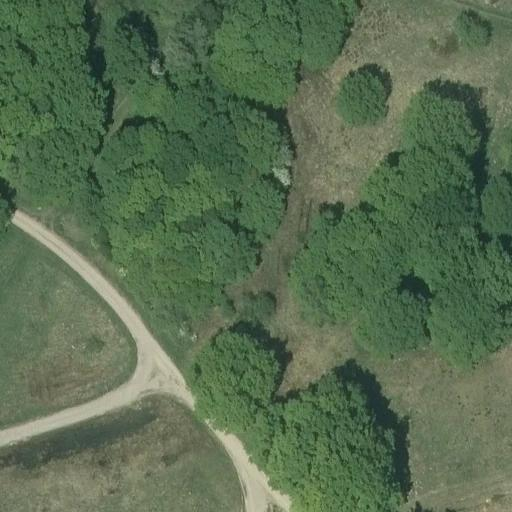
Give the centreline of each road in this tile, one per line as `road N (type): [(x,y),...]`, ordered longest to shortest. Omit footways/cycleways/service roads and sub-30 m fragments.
road 1 (track): [(0,205),(92,273),(143,341),(150,369),(295,511)]
road 2 (track): [(208,0),(150,51),(107,121),(52,241)]
road 3 (track): [(0,436),(112,403),(150,369)]
